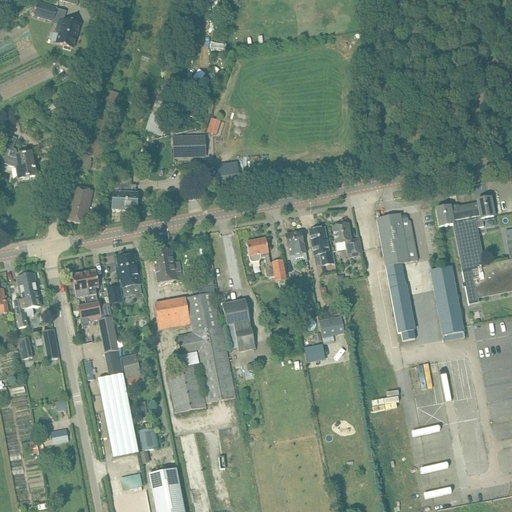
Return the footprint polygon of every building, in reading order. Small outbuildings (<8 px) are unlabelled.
[(57,9),(38,4),(34,16),(53,22),(57,9)] [(79,32),(82,22),(64,17),(60,16),(56,29),(60,31),(57,41),(58,41),(65,44),(64,47),(72,49),(73,45),(75,46),(78,36),(79,32)] [(195,87),(188,83),(179,96),(186,101),(195,87)] [(198,86),(191,109),(199,111),(207,88),(198,86)] [(121,95),(107,91),(88,156),(82,155),(78,170),(87,173),(92,158),(102,160),(121,95)] [(184,106),(181,115),(195,119),(197,112),(188,110),(189,107),(184,106)] [(204,138),(172,138),(173,153),(205,153),(204,138)] [(31,154),(16,156),(16,159),(15,160),(8,157),(10,153),(0,149),(0,164),(9,168),(18,168),(20,179),(36,177),(34,170),(35,169),(35,168),(33,168),(31,154)] [(217,180),(241,179),(240,163),(216,164),(217,180)] [(135,186),(131,186),(132,179),(115,177),(114,185),(112,210),(136,211),(137,195),(135,195),(135,186)] [(92,192),(73,188),(66,222),(85,226),(92,192)] [(478,205),(472,206),(477,229),(483,227),(482,220),(493,218),(492,209),(490,199),(477,201),(478,205)] [(449,208),(436,210),(438,220),(440,229),(450,227),(452,226),(464,284),(462,285),(463,289),(465,288),(469,306),(479,304),(478,300),(481,299),(467,223),(464,207),(458,208),(458,206),(451,207),(452,210),(449,210),(449,208)] [(472,206),(464,207),(467,223),(481,299),(511,292),(511,260),(510,261),(484,266),(477,229),(472,206)] [(376,220),(385,268),(398,334),(401,334),(402,342),(415,340),(413,331),(414,331),(402,265),(404,264),(404,263),(417,260),(410,222),(408,222),(408,219),(401,220),(400,216),(376,220)] [(348,258),(352,258),(362,256),(359,240),(351,242),(348,225),(332,228),(335,245),(345,243),(348,258)] [(327,245),(326,242),(326,239),(324,229),(309,232),(313,257),(319,256),(321,267),(334,264),(332,253),(328,253),(327,245)] [(289,257),(306,254),(304,244),(302,245),(300,233),(285,236),(289,257)] [(253,263),(259,262),(261,259),(265,258),(267,267),(265,270),(266,276),(269,278),(275,277),(276,283),(287,280),(283,261),(270,264),(266,240),(246,244),(249,261),(253,263)] [(182,282),(181,272),(179,262),(172,264),(170,250),(152,253),(158,286),(182,282)] [(135,267),(133,257),(116,260),(118,271),(115,271),(117,281),(120,281),(121,289),(138,286),(135,267)] [(66,261),(66,270),(76,269),(76,260),(66,261)] [(432,272),(442,324),(445,341),(465,338),(452,268),(432,272)] [(95,272),(85,274),(89,297),(91,297),(92,305),(98,304),(98,303),(97,303),(94,290),(96,289),(98,289),(97,282),(95,272)] [(83,275),(72,277),(76,300),(84,298),(86,306),(92,305),(91,297),(89,297),(85,274),(83,275)] [(37,293),(37,292),(34,275),(16,279),(21,301),(13,302),(15,309),(22,308),(21,303),(25,302),(25,299),(29,298),(29,295),(37,293)] [(194,290),(198,289),(214,286),(212,275),(192,279),(194,290)] [(302,279),(289,281),(292,295),(305,293),(302,279)] [(119,286),(106,289),(109,305),(122,302),(119,286)] [(41,307),(37,292),(37,293),(29,295),(29,298),(25,299),(25,302),(21,303),(22,308),(15,309),(19,329),(27,328),(25,318),(33,317),(32,309),(41,307)] [(190,326),(192,334),(178,337),(181,356),(180,356),(182,368),(167,371),(175,414),(212,407),(211,403),(236,398),(216,293),(199,296),(153,304),(159,332),(190,326)] [(245,301),(222,306),(226,327),(233,326),(238,348),(239,353),(255,349),(249,322),(245,301)] [(78,306),(77,306),(81,327),(89,325),(88,323),(93,322),(98,321),(102,320),(98,304),(92,305),(86,306),(78,308),(78,306)] [(102,320),(98,321),(105,354),(111,353),(118,352),(112,318),(102,320)] [(322,338),(344,334),(341,318),(319,323),(322,338)] [(59,359),(54,330),(42,332),(47,362),(59,359)] [(33,359),(28,338),(17,340),(22,361),(33,359)] [(111,353),(105,354),(109,378),(123,375),(118,352),(111,353)] [(136,355),(120,358),(127,388),(141,385),(140,382),(144,382),(143,375),(140,375),(136,355)] [(109,378),(97,380),(97,381),(103,412),(129,407),(123,375),(109,378)] [(103,412),(112,459),(113,459),(122,457),(138,454),(129,407),(103,412)] [(155,430),(139,433),(142,452),(147,451),(159,449),(155,430)] [(66,431),(51,434),(53,445),(68,442),(66,431)] [(36,445),(30,446),(32,456),(38,454),(36,445)] [(139,453),(142,465),(150,463),(147,451),(142,452),(139,453)] [(112,459),(119,491),(144,486),(138,454),(122,457),(113,459),(112,459)] [(183,511),(176,470),(147,476),(154,511),(183,511)]
